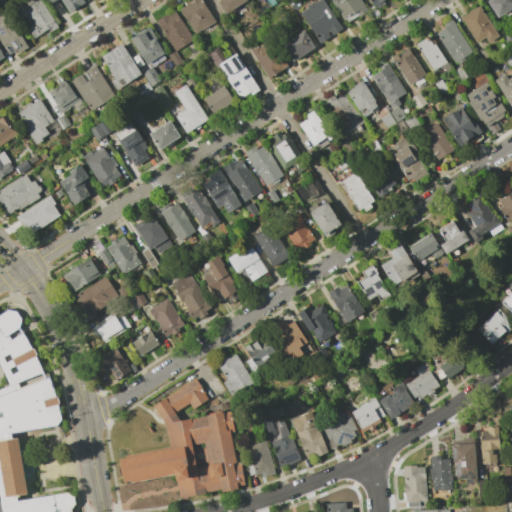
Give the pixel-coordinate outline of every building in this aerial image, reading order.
[(39,0),(57,27),(50,31),(48,28),(33,38),(27,29),(34,24),(24,9),(39,0)] [(81,0),(83,2),(68,12),(60,0),(53,0),(49,3),(47,0),(81,0)] [(191,0),(200,0),(214,22),(194,34),(178,9),(191,0)] [(246,0),(227,12),(219,1),(218,0),(246,0)] [(312,1),(313,3),(317,0),(322,0),(341,29),(319,43),(299,12),(307,7),(306,6),(312,1)] [(330,0),(358,0),(366,11),(358,16),(357,15),(347,21),(345,18),(343,19),(330,0)] [(381,0),(384,4),(377,8),(374,5),(372,6),(368,0),(381,0)] [(487,0),(511,0),(511,7),(496,17),(486,1),(487,0)] [(227,12),(224,14),(217,2),(219,1),(227,12)] [(480,6),(499,36),(489,43),(486,38),(477,43),(461,18),(480,6)] [(0,7),(1,7),(27,46),(17,53),(14,50),(8,54),(0,42),(0,7)] [(166,13),(168,16),(173,12),(192,39),(174,51),(154,20),(166,13)] [(457,62),(455,63),(436,33),(445,28),(443,24),(451,19),(455,25),(454,25),(472,53),(463,58),(465,61),(459,65),(457,62)] [(147,26),(155,38),(154,39),(163,53),(146,65),(128,39),(147,26)] [(314,47),(292,61),(281,44),(303,30),(314,47)] [(443,68),(441,69),(439,67),(431,72),(415,45),(423,40),(427,37),(430,42),(433,40),(435,44),(434,45),(446,63),(447,62),(451,68),(445,72),(443,68)] [(257,48),(269,40),(286,66),(274,74),(268,78),(249,50),(256,46),(257,48)] [(120,42),(140,73),(115,89),(110,81),(114,79),(99,56),(120,42)] [(414,82),(409,85),(392,58),(407,49),(424,75),(421,77),(424,82),(416,87),(414,82)] [(174,51),(182,62),(174,67),(167,56),(174,51)] [(235,53),(259,90),(251,95),(249,92),(239,98),(217,64),(235,53)] [(396,98),(400,104),(392,109),(375,82),(377,80),(372,72),(387,63),(405,92),(396,98)] [(454,69),(461,65),(468,77),(462,81),(454,69)] [(94,66),(113,95),(90,110),(71,81),(94,66)] [(151,67),(160,81),(149,87),(146,82),(140,73),(151,67)] [(511,106),(495,80),(505,74),(509,79),(511,76),(511,106)] [(185,81),(191,78),(196,86),(190,89),(185,81)] [(434,84),(441,79),(448,90),(441,94),(434,84)] [(64,81),(76,99),(77,98),(79,100),(68,107),(69,108),(61,114),(47,92),(58,86),(56,83),(62,80),(63,82),(64,81)] [(146,82),(149,87),(151,90),(141,96),(136,89),(146,82)] [(377,107),(376,107),(377,109),(363,117),(347,92),(363,82),(375,102),(374,102),(377,107)] [(499,102),(505,111),(502,112),(505,116),(496,122),(501,129),(493,134),(488,127),(486,128),(484,124),(481,120),(480,121),(468,103),(469,102),(465,96),(486,82),(493,93),(495,93),(497,95),(499,97),(499,99),(499,102)] [(184,84),(207,119),(186,133),(174,116),(184,109),(173,92),(184,84)] [(164,109),(152,90),(160,85),(172,104),(164,109)] [(223,86),(233,101),(213,114),(203,99),(223,86)] [(419,92),(426,104),(418,109),(411,98),(419,92)] [(354,112),(356,111),(363,122),(345,134),(324,101),(333,96),(335,99),(343,94),(354,112)] [(38,99),(52,120),(43,127),(47,133),(40,138),(42,141),(35,145),(14,114),(38,99)] [(390,112),(399,106),(405,117),(397,123),(390,112)] [(471,138),(463,143),(459,145),(442,120),(461,107),(475,129),(478,127),(481,132),(480,133),(483,138),(475,143),(471,138)] [(325,141),(326,142),(316,149),(313,144),(312,145),(298,124),(306,118),(305,114),(311,110),(314,113),(330,138),(325,141)] [(138,126),(131,116),(138,111),(145,121),(138,126)] [(0,112),(15,134),(0,144),(0,112)] [(380,118),(389,113),(396,124),(387,129),(380,118)] [(63,114),(69,124),(61,129),(55,119),(63,114)] [(404,120),(413,115),(420,126),(411,132),(404,120)] [(104,119),(111,130),(103,135),(96,124),(104,119)] [(168,120),(179,136),(159,149),(148,133),(168,120)] [(400,134),(395,125),(402,120),(408,129),(400,134)] [(142,150),(147,158),(133,166),(113,133),(131,121),(145,143),(143,144),(146,147),(142,150)] [(436,123),(453,149),(437,160),(420,134),(436,123)] [(96,124),(103,135),(95,140),(88,129),(96,124)] [(287,131),(292,140),(291,141),(307,166),(297,173),(292,164),(284,169),(267,144),(274,139),(272,136),(279,131),(282,135),(287,131)] [(347,137),(356,151),(348,156),(339,142),(347,137)] [(424,169),(427,174),(415,182),(412,177),(407,181),(386,150),(396,143),(395,142),(403,137),(403,138),(424,169)] [(375,139),(381,149),(375,153),(368,143),(375,139)] [(245,152),(255,146),(257,149),(264,145),(269,153),(276,163),(275,163),(283,175),(278,178),(279,180),(273,184),(271,182),(266,185),(245,152)] [(119,175),(114,179),(115,181),(108,185),(107,184),(101,188),(81,157),(89,151),(90,154),(101,147),(119,175)] [(0,152),(2,151),(14,169),(0,177),(0,152)] [(42,160),(39,155),(44,152),(47,157),(42,160)] [(336,163),(346,157),(350,164),(341,170),(336,163)] [(24,159),(29,166),(19,173),(14,167),(24,159)] [(235,163),(241,159),(261,190),(244,201),(222,167),(233,160),(235,163)] [(92,191),(73,204),(59,182),(70,175),(67,171),(79,164),(87,178),(85,179),(92,191)] [(389,188),(391,191),(379,199),(377,196),(364,177),(382,165),(384,165),(386,169),(385,170),(395,184),(389,188)] [(223,204),(218,207),(203,184),(211,179),(208,175),(219,169),(241,204),(228,212),(223,204)] [(368,203),(371,206),(364,211),(362,207),(357,210),(339,182),(354,172),(373,200),(368,203)] [(0,188),(24,174),(29,183),(33,180),(37,186),(38,186),(40,189),(39,190),(40,191),(36,193),(39,197),(16,212),(15,210),(5,216),(0,207),(0,188)] [(296,191),(315,179),(324,193),(302,201),(296,191)] [(187,206),(188,206),(181,194),(189,189),(192,192),(198,188),(203,196),(204,195),(210,205),(209,205),(219,221),(213,226),(209,221),(201,226),(193,213),(192,214),(187,206)] [(272,190),(279,200),(272,204),(265,194),(272,190)] [(502,207),(498,201),(511,192),(511,222),(510,219),(507,220),(499,208),(502,207)] [(49,195),(54,203),(52,205),(59,215),(28,236),(16,217),(49,195)] [(480,234),(482,238),(475,242),(468,231),(476,226),(467,213),(472,210),(467,203),(479,195),(493,215),(495,214),(500,221),(498,223),(480,234)] [(182,209),(188,219),(187,220),(194,231),(189,234),(191,237),(187,239),(185,237),(179,241),(159,209),(168,203),(170,207),(176,203),(181,210),(182,209)] [(252,203),(258,213),(251,218),(244,207),(252,203)] [(308,209),(316,204),(318,207),(326,203),(339,225),(332,229),(334,233),(326,238),(324,234),(322,235),(309,213),(310,212),(308,209)] [(306,230),(308,229),(314,239),(309,242),(311,244),(304,249),(302,246),(297,250),(281,223),(296,214),(298,213),(304,223),(302,224),(306,230)] [(134,226),(153,214),(168,237),(167,237),(172,245),(158,253),(154,246),(148,249),(134,226)] [(452,221),(460,232),(462,231),(468,239),(445,254),(440,246),(446,242),(438,230),(452,221)] [(271,267),(253,236),(270,226),(289,256),(271,267)] [(208,232),(214,242),(207,246),(201,236),(208,232)] [(430,232),(443,252),(422,266),(409,246),(430,232)] [(135,253),(141,262),(122,273),(106,247),(112,244),(111,242),(117,238),(119,240),(124,236),(130,245),(132,244),(137,252),(135,253)] [(393,257),(389,251),(400,245),(404,250),(417,270),(416,271),(418,274),(398,287),(396,284),(393,286),(380,266),(393,257)] [(239,254),(252,247),(267,272),(252,282),(243,268),(236,273),(227,257),(237,251),(239,254)] [(141,252),(147,248),(157,263),(151,267),(141,252)] [(106,262),(100,253),(104,250),(110,260),(106,262)] [(203,277),(202,275),(209,270),(211,272),(213,271),(207,262),(218,256),(224,266),(223,266),(233,282),(232,283),(237,291),(223,299),(218,291),(213,294),(203,277)] [(74,292),(63,274),(90,258),(101,275),(74,292)] [(106,264),(111,261),(115,268),(111,271),(106,264)] [(390,295),(380,301),(376,295),(368,300),(356,282),(365,277),(361,271),(372,264),(378,273),(377,274),(390,295)] [(192,319),(186,308),(187,308),(183,301),(181,302),(175,293),(177,292),(172,283),(189,272),(204,298),(205,297),(211,307),(206,310),(208,313),(201,318),(199,315),(192,319)] [(104,276),(118,298),(93,313),(90,308),(84,312),(74,294),(104,276)] [(327,292),(337,286),(340,290),(346,285),(364,311),(347,322),(327,292)] [(511,312),(501,302),(511,290),(511,312)] [(140,291),(146,302),(139,307),(132,296),(140,291)] [(171,333),(165,336),(149,309),(152,308),(150,306),(155,303),(156,305),(167,298),(184,325),(178,329),(179,330),(172,335),(171,333)] [(138,307),(126,314),(121,306),(132,299),(138,307)] [(331,325),(336,332),(320,342),(311,329),(309,330),(297,313),(308,306),(312,311),(322,304),(328,314),(325,316),(327,320),(329,319),(332,324),(331,325)] [(368,313),(375,309),(382,320),(375,325),(368,313)] [(511,323),(511,327),(506,333),(504,332),(492,344),(477,329),(498,309),(511,323)] [(0,367),(9,385),(0,388),(0,505),(1,511),(70,511),(75,504),(74,498),(67,493),(17,501),(15,497),(26,495),(17,438),(12,440),(11,435),(57,427),(61,420),(49,377),(46,378),(21,328),(22,320),(17,312),(8,310),(0,315),(0,367)] [(116,316),(122,313),(130,327),(104,343),(98,334),(95,336),(91,328),(114,313),(116,316)] [(286,321),(288,325),(294,321),(307,341),(298,347),(303,354),(295,359),(291,352),(288,354),(275,334),(280,330),(278,327),(286,321)] [(140,356),(131,342),(151,330),(159,344),(140,356)] [(245,361),(251,358),(246,351),(247,351),(244,347),(254,341),(255,342),(262,337),(264,340),(266,338),(277,354),(251,370),(245,361)] [(127,354),(120,343),(127,339),(133,350),(127,354)] [(431,356),(449,344),(465,367),(447,379),(445,376),(439,380),(430,368),(436,364),(431,356)] [(116,379),(102,356),(117,347),(131,370),(116,379)] [(227,380),(216,364),(229,355),(230,358),(237,354),(241,360),(239,361),(253,383),(232,397),(222,383),(227,380)] [(405,384),(419,375),(414,368),(425,361),(431,369),(429,371),(439,386),(433,390),(434,392),(428,396),(427,394),(420,399),(418,395),(414,398),(405,384)] [(137,370),(133,372),(129,366),(133,363),(137,370)] [(124,485),(118,460),(169,449),(165,427),(151,406),(193,378),(207,400),(193,409),(189,403),(174,412),(178,418),(177,418),(178,421),(229,411),(244,485),(237,486),(238,489),(222,492),(221,489),(178,498),(174,475),(124,485)] [(378,401),(394,392),(392,388),(402,382),(406,389),(405,390),(414,405),(389,419),(378,401)] [(367,403),(375,398),(385,415),(361,429),(351,412),(360,407),(359,406),(366,401),(367,403)] [(328,452),(316,457),(314,451),(304,455),(290,421),(311,412),(328,452)] [(331,448),(326,439),(328,438),(324,429),(327,428),(325,422),(341,414),(344,419),(350,417),(356,429),(353,430),(356,435),(350,438),(351,441),(342,445),(341,442),(336,444),(337,446),(331,448)] [(271,418),(277,433),(266,438),(261,423),(271,418)] [(480,431),(485,431),(485,427),(498,426),(499,456),(496,456),(496,462),(482,463),(480,431)] [(272,445),(292,437),(300,460),(281,468),(272,445)] [(265,438),(275,473),(265,476),(264,472),(250,476),(247,465),(251,464),(246,444),(265,438)] [(476,483),(466,484),(465,479),(455,479),(454,462),(452,462),(451,445),(474,443),(476,483)] [(451,482),(451,489),(432,490),(431,480),(430,480),(429,468),(431,468),(430,456),(440,456),(440,459),(450,459),(450,475),(452,475),(452,482),(451,482)] [(417,467),(424,467),(424,479),(425,479),(426,501),(405,503),(403,466),(416,465),(417,467)] [(479,480),(487,479),(488,494),(480,495),(479,480)] [(325,511),(325,504),(345,503),(346,509),(352,508),(352,511),(325,511)]
